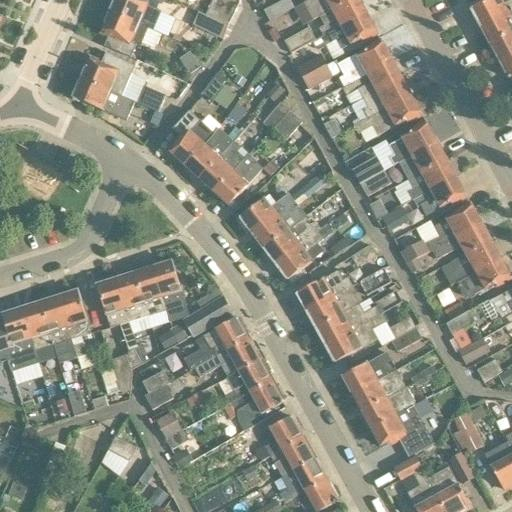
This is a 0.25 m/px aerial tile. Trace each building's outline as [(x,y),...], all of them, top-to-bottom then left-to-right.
[(153,33),(154,32),(162,13),(157,11),(161,0),(116,0),(110,14),(148,31),(153,33)] [(213,0),(209,11),(206,16),(229,26),(240,4),(239,0),(213,0)] [(294,9),(289,0),(287,0),(264,13),(269,23),(294,9)] [(320,19),(354,0),(313,0),(305,4),(315,22),(320,19)] [(324,39),(367,16),(358,0),(354,0),(320,19),(326,28),(320,31),(324,38),(324,39)] [(480,29),(511,11),(511,0),(504,5),(501,0),(491,0),(471,11),(480,29)] [(490,46),(511,34),(511,11),(480,29),(490,46)] [(223,42),(229,26),(206,16),(199,13),(193,26),(200,30),(200,31),(223,42)] [(137,47),(141,49),(148,31),(110,14),(103,33),(110,36),(105,48),(131,60),(137,47)] [(317,43),(313,45),(316,50),(320,51),(326,47),(327,48),(337,42),(342,50),(350,45),(351,47),(359,43),(376,33),(367,16),(324,39),(324,38),(316,42),(317,43)] [(275,30),(268,34),(273,44),(281,40),(275,30)] [(317,43),(316,42),(309,30),(285,43),(291,56),(313,44),(313,45),(317,43)] [(499,63),(511,56),(511,34),(490,46),(499,63)] [(339,67),(345,78),(349,86),(393,63),(383,45),(358,59),(356,57),(339,67)] [(159,53),(146,51),(144,66),(157,67),(159,53)] [(82,81),(123,98),(136,68),(106,56),(103,64),(91,59),(82,81)] [(511,56),(499,63),(509,81),(511,79),(511,56)] [(304,81),(328,68),(322,57),(298,69),(304,81)] [(358,92),(363,101),(402,80),(393,63),(349,86),(349,87),(344,90),(348,98),(358,92)] [(328,68),(304,81),(309,91),(334,79),(328,68)] [(237,77),(231,88),(241,94),(248,84),(237,77)] [(402,80),(363,101),(368,111),(364,113),(368,121),(411,97),(402,80)] [(135,104),(123,98),(82,81),(74,100),(127,123),(135,104)] [(224,89),(213,81),(202,96),(213,104),(224,89)] [(276,86),(267,96),(274,104),(284,93),(276,86)] [(166,98),(144,88),(137,105),(155,113),(159,115),(166,98)] [(363,124),(363,123),(354,128),(359,136),(372,129),(378,139),(421,115),(411,97),(368,121),(363,124)] [(273,131),(289,113),(281,105),(263,124),(272,133),(273,131)] [(159,115),(155,113),(150,125),(158,128),(163,117),(159,115)] [(185,168),(215,136),(205,126),(190,113),(173,132),(183,141),(171,155),(185,168)] [(289,113),(273,131),(286,143),(300,127),(302,125),(289,113)] [(341,136),(334,122),(324,127),(331,141),(341,136)] [(428,127),(389,148),(393,156),(389,158),(395,168),(399,165),(437,144),(428,127)] [(200,182),(234,144),(227,137),(224,141),(216,134),(215,136),(185,168),(200,182)] [(215,195),(246,161),(238,153),(241,150),(234,144),(200,182),(215,195)] [(409,182),(447,162),(437,144),(399,165),(409,182)] [(246,161),(215,195),(229,208),(263,170),(249,157),(246,161)] [(360,186),(385,172),(378,159),(370,163),(353,173),(360,186)] [(414,202),(456,179),(447,162),(409,182),(414,192),(409,194),(414,202)] [(392,185),(385,172),(360,186),(367,199),(392,185)] [(309,184),(316,193),(326,185),(320,176),(309,184)] [(456,179),(414,202),(417,209),(421,207),(426,218),(466,196),(456,179)] [(316,193),(309,184),(299,192),(303,197),(305,200),(306,201),(316,193)] [(252,236),(294,203),(291,199),(289,196),(272,209),(265,201),(240,220),(252,236)] [(377,222),(387,217),(379,202),(369,208),(377,222)] [(306,219),(294,203),(252,236),(264,251),(304,221),(306,219)] [(432,253),(482,226),(472,209),(435,229),(431,223),(418,231),(424,242),(401,254),(408,266),(432,253)] [(389,235),(397,231),(389,217),(382,221),(389,235)] [(316,224),(310,229),(304,221),(264,251),(276,267),(318,235),(322,232),(316,224)] [(466,257),(491,243),(482,226),(432,253),(437,261),(461,248),(465,257),(466,257)] [(322,232),(318,235),(324,241),(333,234),(328,227),(327,228),(322,232)] [(13,260),(62,242),(57,229),(24,241),(24,239),(7,245),(13,260)] [(318,235),(276,267),(288,283),(313,263),(307,254),(324,241),(318,235)] [(458,284),(501,261),(491,243),(466,257),(465,257),(452,264),(456,273),(446,279),(451,288),(458,284)] [(377,258),(370,248),(351,259),(358,270),(377,258)] [(422,270),(417,261),(408,266),(413,275),(422,270)] [(501,261),(458,284),(465,297),(471,299),(510,278),(501,261)] [(153,270),(167,313),(186,307),(172,264),(153,270)] [(148,319),(167,313),(153,270),(135,276),(148,319)] [(392,285),(387,276),(384,271),(360,284),(368,298),(392,285)] [(306,313),(353,288),(349,280),(344,283),(338,273),(297,296),(306,313)] [(130,324),(148,319),(135,276),(116,282),(129,324),(130,324)] [(137,348),(130,324),(129,324),(116,282),(97,287),(110,330),(121,327),(129,352),(127,359),(112,363),(114,370),(119,385),(123,396),(130,394),(132,377),(131,373),(142,366),(135,353),(134,351),(138,350),(137,348)] [(316,331),(360,306),(355,297),(357,296),(353,288),(306,313),(316,331)] [(499,332),(505,329),(511,324),(511,291),(491,303),(499,318),(493,321),(499,332)] [(59,299),(73,341),(91,336),(78,293),(59,299)] [(383,316),(391,311),(402,305),(396,294),(374,307),(375,309),(365,315),(360,306),(316,331),(326,348),(380,318),(383,316)] [(60,365),(78,360),(74,348),(73,341),(59,299),(41,305),(54,347),(60,365)] [(194,338),(213,326),(233,315),(224,301),(205,312),(185,324),(194,338)] [(450,323),(466,314),(460,304),(445,313),(450,323)] [(35,353),(54,347),(41,305),(22,311),(35,353)] [(5,322),(0,323),(0,362),(2,364),(8,363),(11,371),(12,373),(39,365),(35,353),(22,311),(3,317),(5,322)] [(476,325),(470,314),(446,326),(455,342),(466,336),(463,331),(476,325)] [(387,324),(383,316),(380,318),(326,348),(335,365),(378,341),(373,332),(387,324)] [(195,371),(249,341),(237,320),(204,338),(210,348),(202,352),(185,362),(191,373),(195,371)] [(395,342),(416,331),(410,320),(390,331),(395,342)] [(189,341),(181,327),(171,333),(177,345),(178,347),(189,341)] [(395,342),(392,344),(398,354),(422,342),(416,331),(395,342)] [(171,333),(170,333),(160,339),(167,351),(177,345),(171,333)] [(228,380),(261,362),(249,341),(195,371),(200,380),(222,368),(228,380)] [(491,354),(484,341),(459,354),(466,367),(491,354)] [(74,348),(78,360),(88,357),(84,345),(74,348)] [(137,348),(138,350),(134,351),(135,353),(142,366),(149,362),(143,346),(137,348)] [(353,397),(394,374),(388,364),(391,363),(387,355),(343,379),(353,397)] [(88,357),(78,360),(82,371),(93,367),(90,356),(88,357)] [(503,374),(496,361),(477,373),(484,385),(503,374)] [(230,407),(272,383),(261,362),(228,380),(235,392),(225,398),(230,406),(230,407)] [(423,374),(429,385),(440,378),(434,368),(423,374)] [(114,370),(101,374),(106,389),(119,385),(114,370)] [(511,370),(498,377),(505,389),(511,385),(511,370)] [(362,414),(406,389),(401,381),(397,372),(394,374),(353,397),(362,414)] [(166,387),(170,385),(164,373),(142,384),(148,396),(166,387)] [(418,391),(429,385),(423,374),(417,378),(412,381),(418,391)] [(230,407),(230,406),(224,409),(224,410),(228,417),(231,422),(241,416),(239,413),(255,404),(262,417),(284,404),(272,383),(230,407)] [(173,401),(166,387),(148,396),(145,398),(153,413),(173,401)] [(410,410),(416,407),(406,389),(362,414),(372,431),(410,410)] [(80,393),(68,396),(69,400),(74,416),(75,419),(86,415),(80,393)] [(192,412),(206,405),(201,396),(187,404),(192,412)] [(106,399),(93,403),(96,412),(109,408),(106,399)] [(74,416),(69,400),(56,404),(61,419),(74,416)] [(484,448),(473,425),(486,418),(481,408),(453,423),(459,434),(454,436),(462,452),(466,450),(469,456),(484,448)] [(409,460),(431,448),(410,410),(372,431),(381,448),(397,439),(409,460)] [(166,442),(183,432),(174,414),(156,424),(166,442)] [(271,458),(304,440),(292,418),(269,431),(276,443),(266,449),(271,458)] [(11,429),(6,440),(18,445),(22,434),(11,429)] [(183,432),(166,442),(171,452),(189,443),(183,432)] [(116,439),(109,452),(130,464),(137,450),(116,439)] [(282,479),(315,461),(304,440),(271,458),(262,463),(264,467),(273,462),(282,479)] [(509,491),(511,489),(511,455),(507,446),(485,457),(503,491),(508,488),(509,491)] [(187,451),(172,458),(178,471),(193,463),(187,451)] [(476,480),(463,455),(449,462),(463,487),(476,480)] [(444,511),(428,481),(429,481),(417,459),(394,471),(401,483),(413,476),(420,488),(407,495),(416,511),(444,511)] [(61,474),(74,478),(79,465),(66,461),(61,474)] [(285,505),(327,482),(315,461),(282,479),(289,491),(280,496),(285,505)] [(148,488),(157,474),(152,466),(141,484),(148,488)] [(253,467),(242,474),(248,484),(259,477),(253,467)] [(428,481),(444,511),(466,511),(471,508),(450,469),(440,475),(429,481),(428,481)] [(327,482),(285,505),(288,511),(291,511),(302,506),(304,511),(322,511),(339,503),(327,482)] [(159,490),(146,506),(153,511),(157,511),(169,498),(159,490)] [(276,502),(265,509),(267,511),(281,511),(282,511),(276,502)]
